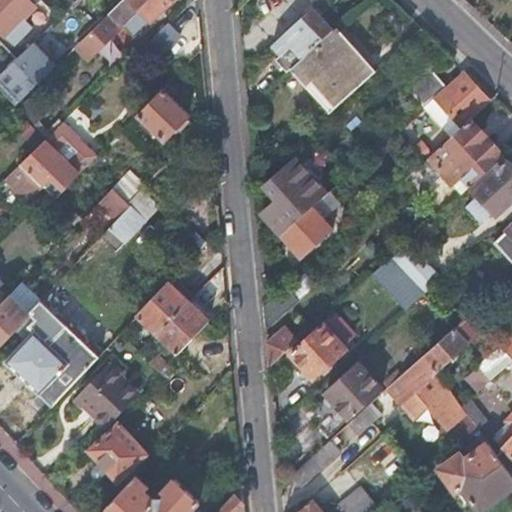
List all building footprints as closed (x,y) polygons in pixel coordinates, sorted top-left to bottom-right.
[(61,17),(44,0),(39,0),(34,5),(28,0),(0,0),(0,30),(6,37),(26,19),(35,10),(52,26),(61,17)] [(93,0),(79,0),(76,3),(87,15),(98,5),(93,0)] [(124,0),(113,11),(78,45),(91,57),(125,24),(124,24),(135,14),(133,11),(140,6),(153,19),(170,0),(124,0)] [(236,0),(237,10),(247,0),(236,0)] [(312,8),(294,25),(301,33),(290,43),(304,57),(333,31),(318,15),(314,10),(312,8)] [(26,19),(6,37),(14,45),(32,26),(26,19)] [(183,34),(172,22),(148,43),(160,56),(183,34)] [(304,57),(291,70),(329,112),(376,70),(336,28),(333,31),(304,57)] [(23,54),(19,58),(0,76),(0,85),(17,104),(35,86),(25,75),(35,66),(23,54)] [(476,86),(463,72),(435,97),(462,127),(471,119),(491,101),(476,86)] [(170,82),(140,113),(165,138),(189,114),(173,97),(178,91),(170,82)] [(462,127),(438,149),(446,158),(438,166),(446,175),(487,138),(471,119),(462,127)] [(487,138),(446,175),(453,184),(462,175),(472,185),(503,157),(487,138)] [(79,175),(45,141),(21,164),(42,185),(51,177),(64,190),(79,175)] [(475,188),(480,194),(494,209),(498,213),(511,200),(511,166),(507,160),(475,188)] [(42,185),(21,164),(6,178),(29,202),(45,187),(42,185)] [(318,165),(295,184),(302,191),(310,182),(313,183),(325,173),(318,165)] [(324,182),(331,190),(347,176),(340,167),(324,182)] [(263,213),(282,234),(311,208),(280,174),(267,186),(278,199),(263,213)] [(51,177),(42,185),(45,187),(56,198),(58,197),(64,190),(51,177)] [(441,179),(422,197),(429,206),(450,189),(441,179)] [(161,202),(145,185),(128,202),(131,205),(117,219),(103,234),(111,242),(120,233),(127,241),(148,219),(147,217),(161,202)] [(131,205),(128,202),(113,187),(100,202),(117,219),(131,205)] [(494,209),(480,194),(464,208),(477,224),(494,209)] [(311,208),(282,234),(303,256),(331,230),(311,208)] [(194,228),(184,217),(164,235),(175,247),(194,228)] [(429,224),(392,258),(423,294),(439,280),(415,254),(438,233),(429,224)] [(392,258),(372,276),(404,310),(423,294),(392,258)] [(174,285),(170,281),(140,312),(141,313),(160,331),(195,296),(179,280),(174,285)] [(285,287),(264,305),(266,329),(297,300),(285,287)] [(0,306),(0,345),(29,317),(27,314),(10,296),(0,306)] [(210,310),(195,296),(160,331),(181,351),(211,320),(206,315),(210,310)] [(101,355),(42,299),(29,312),(36,319),(29,326),(33,330),(6,358),(53,405),(101,355)] [(334,314),(289,354),(312,380),(346,350),(342,344),(353,334),(334,314)] [(466,317),(454,327),(421,357),(435,374),(480,331),(466,317)] [(287,327),(268,345),(270,367),(299,341),(287,327)] [(466,380),(478,394),(511,362),(511,329),(511,328),(500,338),(505,343),(466,380)] [(140,351),(161,372),(170,362),(150,342),(140,351)] [(415,393),(423,400),(443,382),(435,374),(421,357),(401,376),(386,389),(346,425),(356,436),(378,416),(390,397),(399,406),(415,393)] [(305,416),(325,439),(381,389),(358,363),(324,393),(326,396),(305,416)] [(382,385),(386,389),(401,376),(397,372),(382,385)] [(63,412),(94,441),(126,408),(96,378),(63,412)] [(496,455),(511,477),(511,415),(507,421),(511,425),(511,428),(499,443),(502,447),(496,455)] [(149,452),(121,421),(90,448),(119,479),(149,452)] [(459,454),(460,456),(464,460),(487,443),(482,436),(459,454)] [(328,442),(290,476),(300,487),(338,453),(328,442)] [(481,511),(511,487),(511,477),(496,455),(487,443),(464,460),(460,456),(441,470),(457,491),(463,487),(481,511)] [(137,473),(101,511),(189,511),(201,500),(177,476),(163,490),(168,494),(164,498),(159,500),(147,488),(149,485),(137,473)] [(244,511),(242,485),(217,511),(244,511)] [(343,508),(345,511),(375,511),(378,510),(363,492),(343,508)] [(320,511),(310,500),(297,511),(320,511)]
